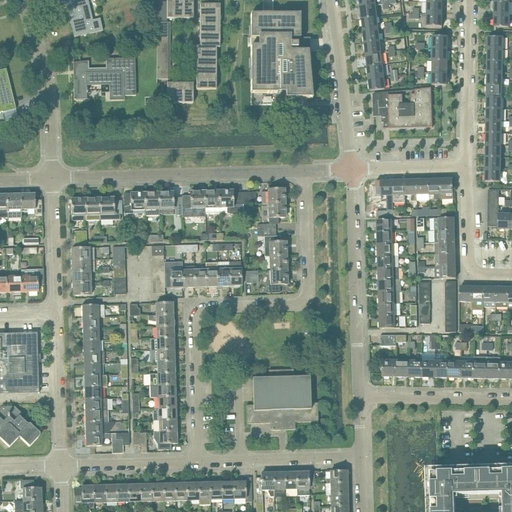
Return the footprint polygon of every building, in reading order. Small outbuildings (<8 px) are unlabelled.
[(54,0),(55,5),(67,2),(75,37),(102,31),(99,19),(92,21),(86,0),(54,0)] [(166,0),(167,2),(167,19),(175,19),(175,0),(166,0)] [(175,0),(175,19),(184,19),(183,0),(175,0)] [(183,0),(184,19),(193,19),(192,0),(183,0)] [(167,35),(167,23),(167,19),(167,2),(158,2),(156,80),(167,80),(167,42),(168,42),(168,35),(167,35)] [(427,2),(427,14),(442,15),(442,3),(427,2)] [(494,15),(509,15),(509,3),(494,3),(494,15)] [(219,5),(200,5),(200,14),(219,14),(219,5)] [(361,19),(376,18),(375,6),(360,8),(361,19)] [(200,14),(200,22),(219,22),(219,14),(200,14)] [(261,38),(261,43),(259,43),(259,44),(261,44),(261,47),(250,47),(250,48),(250,94),(277,94),(277,91),(279,91),(279,92),(280,92),(280,91),(285,91),(285,99),(303,99),(307,99),(312,99),(310,75),(307,52),(304,52),(304,38),(300,38),(300,14),(277,14),(276,14),(273,14),(272,14),(263,14),(260,14),(250,14),(250,38),(261,38)] [(442,27),(442,15),(427,14),(427,27),(442,27)] [(509,28),(509,15),(494,15),(494,27),(509,28)] [(363,31),(378,30),(376,18),(361,19),(363,31)] [(200,22),(200,30),(219,30),(219,22),(200,22)] [(219,39),(219,30),(200,30),(200,39),(219,39)] [(378,30),(363,31),(364,43),(379,42),(378,30)] [(433,37),(432,49),(447,49),(448,37),(433,37)] [(487,37),(487,50),(502,50),(502,38),(487,37)] [(200,47),(216,47),(216,48),(219,48),(219,39),(200,39),(200,47)] [(379,42),(364,43),(365,55),(380,54),(379,42)] [(196,47),(196,56),(216,56),(216,48),(216,47),(200,47),(196,47)] [(447,61),(447,49),(432,49),(432,61),(447,61)] [(502,50),(487,50),(487,62),(502,62),(502,50)] [(380,54),(365,55),(367,67),(382,65),(380,54)] [(216,64),(216,56),(196,56),(196,64),(216,64)] [(76,62),(76,63),(76,74),(73,74),(74,100),(87,100),(86,92),(87,92),(87,89),(86,89),(86,84),(110,84),(110,99),(122,99),(122,96),(136,96),(135,64),(130,64),(130,59),(111,59),(105,60),(105,68),(88,69),(88,61),(76,62)] [(447,61),(432,61),(432,73),(447,73),(447,61)] [(502,62),(487,62),(487,74),(502,74),(502,62)] [(196,64),(196,73),(216,73),(216,64),(196,64)] [(382,65),(367,67),(368,79),(383,77),(382,65)] [(5,69),(0,70),(0,111),(2,111),(2,113),(16,109),(15,107),(12,98),(13,98),(12,96),(13,95),(9,81),(8,79),(5,69)] [(196,81),(216,81),(216,73),(196,73),(196,81)] [(447,86),(447,73),(432,73),(432,85),(447,86)] [(502,74),(487,74),(486,86),(501,86),(502,74)] [(383,77),(368,79),(370,91),(384,90),(383,77)] [(196,90),(216,90),(216,81),(196,81),(196,90)] [(175,103),(176,84),(167,84),(167,103),(175,103)] [(176,84),(175,103),(184,103),(184,84),(176,84)] [(193,103),(193,84),(184,84),(184,103),(193,103)] [(501,86),(486,86),(486,98),(501,98),(501,86)] [(388,93),(372,94),(373,117),(381,117),(382,123),(388,123),(389,129),(432,128),(431,89),(414,90),(414,95),(410,95),(410,105),(402,105),(402,95),(388,96),(388,93)] [(501,98),(486,98),(486,110),(501,110),(501,98)] [(501,110),(486,110),(486,122),(501,122),(501,110)] [(501,122),(486,122),(486,134),(501,134),(501,122)] [(501,134),(486,134),(485,146),(500,146),(501,134)] [(500,146),(485,146),(485,158),(500,158),(500,146)] [(500,158),(485,158),(485,170),(500,170),(500,158)] [(500,182),(500,170),(485,170),(485,182),(500,182)] [(453,179),(440,180),(441,200),(453,200),(453,194),(453,179)] [(416,180),(404,181),(405,196),(411,195),(411,197),(411,202),(417,201),(417,195),(416,180)] [(429,195),(428,180),(416,180),(417,195),(429,195)] [(440,180),(428,180),(429,195),(435,195),(435,200),(441,200),(440,180)] [(376,211),(376,217),(393,217),(393,211),(393,203),(392,181),(375,182),(376,196),(386,196),(386,211),(376,211)] [(405,203),(405,196),(404,181),(392,181),(393,203),(405,203)] [(262,204),(268,204),(285,204),(284,189),(267,190),(267,192),(261,192),(262,204)] [(219,214),(219,208),(218,191),(204,192),(205,215),(219,214)] [(232,191),(218,191),(219,208),(227,208),(227,212),(230,213),(233,214),(235,214),(238,215),(241,215),(243,215),(243,205),(236,205),(233,205),(232,191)] [(182,197),(182,198),(182,216),(182,218),(183,218),(205,217),(205,215),(204,192),(190,192),(190,196),(182,197)] [(132,196),(125,196),(125,205),(126,214),(133,214),(133,211),(145,210),(145,193),(132,194),(132,196)] [(159,193),(145,193),(145,210),(145,216),(159,216),(159,210),(159,193)] [(182,216),(182,198),(173,198),(173,193),(159,193),(159,210),(175,210),(175,216),(182,216)] [(21,195),(21,210),(34,210),(35,214),(36,215),(42,215),(41,200),(35,200),(35,194),(21,195)] [(21,195),(7,195),(7,219),(21,218),(21,210),(21,195)] [(113,198),(99,199),(100,221),(120,221),(120,215),(114,215),(113,198)] [(85,199),(71,199),(71,221),(86,221),(86,222),(85,199)] [(99,199),(85,199),(86,222),(100,221),(99,199)] [(285,204),(268,204),(268,219),(268,225),(275,224),(278,224),(278,218),(285,218),(285,204)] [(422,210),(417,210),(417,216),(423,216),(429,216),(429,214),(429,210),(429,208),(429,207),(422,208),(422,210)] [(510,215),(502,215),(499,215),(498,215),(498,221),(498,227),(498,230),(510,230),(510,215)] [(439,219),(434,219),(434,231),(454,231),(454,218),(439,219)] [(376,220),(377,233),(392,232),(391,220),(376,220)] [(454,231),(434,231),(434,243),(454,243),(454,231)] [(377,233),(377,245),(392,244),(392,232),(377,233)] [(276,237),(264,237),(264,257),(269,257),(286,257),(286,242),(280,243),(280,236),(276,237)] [(455,255),(454,243),(434,243),(435,255),(455,255)] [(377,245),(377,257),(399,256),(398,244),(392,244),(377,245)] [(163,246),(151,247),(152,259),(164,258),(163,246)] [(89,248),(71,249),(72,261),(89,260),(94,260),(94,248),(89,248)] [(435,267),(455,267),(455,255),(435,255),(435,267)] [(399,256),(377,257),(378,269),(399,268),(399,256)] [(286,257),(269,257),(270,271),(287,271),(286,257)] [(89,260),(72,261),(72,273),(90,272),(94,272),(94,260),(89,260)] [(170,263),(164,263),(164,264),(164,270),(164,276),(164,282),(164,288),(170,288),(171,289),(183,288),(182,271),(182,267),(182,263),(170,263)] [(217,263),(205,264),(205,271),(206,287),(218,287),(217,270),(217,269),(217,263)] [(228,263),(217,263),(217,269),(217,270),(218,287),(229,287),(229,263),(228,263)] [(240,263),(229,263),(229,287),(241,286),(241,269),(240,269),(240,263)] [(194,267),(182,267),(182,271),(183,288),(194,288),(194,271),(194,267)] [(435,267),(434,267),(435,279),(456,279),(455,267),(435,267)] [(378,269),(378,281),(399,280),(399,268),(378,269)] [(36,270),(21,270),(21,275),(21,293),(38,292),(37,285),(44,285),(43,270),(36,270)] [(205,271),(194,271),(194,288),(206,287),(205,271)] [(287,285),(287,271),(270,271),(270,285),(268,285),(268,294),(279,293),(279,285),(287,285)] [(72,273),(72,284),(90,284),(90,272),(72,273)] [(12,275),(7,275),(7,277),(7,293),(21,293),(21,275),(12,275)] [(399,280),(378,281),(379,293),(400,292),(399,280)] [(90,296),(90,284),(72,284),(73,296),(90,296)] [(472,302),(472,287),(460,287),(459,302),(472,302)] [(472,302),(472,310),(484,311),(484,308),(484,288),(472,287),(472,302)] [(484,308),(496,308),(496,288),(484,288),(484,308)] [(508,308),(508,288),(496,288),(496,308),(508,308)] [(379,293),(379,305),(394,304),(400,304),(400,292),(379,293)] [(165,304),(155,304),(156,316),(173,315),(172,303),(165,304)] [(379,305),(379,317),(394,316),(394,304),(379,305)] [(98,306),(82,306),(82,318),(98,318),(105,317),(104,305),(98,306)] [(137,305),(129,305),(129,311),(129,317),(137,316),(140,316),(140,309),(137,309),(137,305)] [(156,316),(148,316),(148,321),(156,322),(156,328),(173,327),(173,315),(156,316)] [(394,316),(379,317),(380,329),(395,329),(400,329),(399,316),(394,316)] [(98,329),(98,318),(82,318),(82,330),(98,329)] [(459,333),(471,333),(471,325),(459,325),(459,333)] [(173,327),(156,328),(156,339),(173,339),(173,327)] [(83,341),(99,341),(98,329),(82,330),(83,341)] [(0,394),(38,393),(36,334),(0,334),(0,394)] [(396,343),(396,336),(380,336),(380,347),(396,346),(396,343)] [(156,339),(149,340),(150,351),(157,351),(174,350),(173,339),(156,339)] [(99,353),(99,341),(83,341),(83,353),(99,353)] [(157,351),(150,351),(150,363),(157,363),(174,362),(174,350),(157,351)] [(99,353),(83,353),(83,365),(99,364),(105,364),(105,352),(99,353)] [(474,363),(473,379),(487,379),(487,358),(474,358),(474,363)] [(487,358),(487,379),(499,380),(500,363),(500,358),(487,358)] [(396,378),(396,361),(382,361),(382,377),(396,378)] [(396,378),(409,378),(409,361),(396,361),(396,378)] [(409,378),(421,378),(422,362),(409,361),(409,378)] [(174,362),(157,363),(157,374),(174,374),(174,362)] [(422,362),(421,378),(435,378),(435,362),(422,362)] [(435,378),(447,379),(448,362),(435,362),(435,378)] [(447,379),(461,379),(461,362),(448,362),(447,379)] [(461,379),(473,379),(474,363),(461,362),(461,379)] [(499,380),(511,379),(511,363),(500,363),(499,380)] [(100,376),(99,364),(83,365),(84,376),(100,376)] [(318,422),(317,404),(310,404),(309,377),(294,377),(293,370),(268,371),(268,378),(252,379),(253,405),(246,405),(246,424),(270,424),(270,431),(295,430),(295,423),(318,422)] [(157,374),(149,375),(150,386),(175,386),(174,374),(157,374)] [(100,376),(84,376),(84,388),(100,388),(107,387),(106,376),(100,376)] [(175,386),(150,386),(150,398),(158,398),(175,397),(175,386)] [(100,399),(100,388),(84,388),(84,400),(100,399)] [(175,397),(158,398),(158,409),(175,409),(175,397)] [(84,400),(85,411),(107,411),(106,399),(100,399),(84,400)] [(1,407),(0,408),(0,439),(9,447),(19,437),(29,447),(39,436),(39,433),(29,424),(27,424),(19,416),(21,414),(14,407),(1,407)] [(155,414),(153,414),(153,421),(159,421),(176,421),(175,409),(158,409),(158,410),(155,410),(155,414)] [(107,422),(107,411),(85,411),(85,423),(107,422)] [(176,421),(159,421),(159,433),(176,432),(176,421)] [(107,423),(85,423),(85,435),(105,434),(105,432),(106,432),(106,431),(107,431),(108,430),(109,430),(109,429),(110,429),(111,428),(111,427),(112,427),(112,426),(112,425),(112,424),(113,423),(113,422),(107,423)] [(176,444),(176,432),(159,433),(153,433),(153,439),(157,445),(157,451),(171,450),(170,444),(176,444)] [(105,434),(85,435),(86,447),(90,447),(94,447),(102,446),(101,439),(111,439),(111,434),(105,434)] [(116,434),(111,434),(111,439),(112,454),(123,454),(123,446),(122,440),(116,440),(116,434)] [(432,476),(426,476),(426,511),(511,511),(511,466),(438,469),(437,469),(432,469),(432,476)] [(327,484),(330,484),(347,483),(347,471),(330,472),(330,479),(326,479),(327,484)] [(308,472),(296,473),(297,490),(297,496),(309,496),(309,495),(309,488),(308,488),(308,481),(308,474),(308,472)] [(261,478),(255,478),(255,483),(256,502),(262,502),(262,491),(267,491),(270,497),(274,497),(273,491),(273,473),(261,474),(261,478)] [(285,473),(273,473),(273,491),(285,490),(285,473)] [(296,473),(285,473),(285,490),(297,490),(296,473)] [(33,488),(33,480),(20,481),(20,489),(22,489),(23,502),(41,501),(41,488),(33,488)] [(245,482),(233,483),(233,500),(245,499),(245,503),(251,503),(251,483),(245,483),(245,482)] [(210,483),(198,484),(198,501),(199,505),(210,505),(210,500),(210,483)] [(221,483),(210,483),(210,500),(222,500),(221,483)] [(233,483),(221,483),(222,500),(233,500),(233,483)] [(347,495),(347,483),(330,484),(330,495),(347,495)] [(175,484),(163,485),(163,502),(175,501),(175,484)] [(186,484),(175,484),(175,501),(187,501),(186,484)] [(198,484),(186,484),(187,501),(198,501),(198,484)] [(140,485),(128,486),(128,503),(140,502),(140,485)] [(151,485),(140,485),(140,502),(152,502),(151,485)] [(163,485),(151,485),(152,502),(163,502),(163,485)] [(104,486),(93,487),(93,504),(105,503),(104,486)] [(116,486),(104,486),(105,503),(117,503),(116,486)] [(128,486),(116,486),(117,503),(128,503),(128,486)] [(81,492),(73,493),(74,506),(82,506),(82,504),(89,504),(89,509),(93,509),(93,504),(93,487),(81,487),(81,488),(81,492)] [(330,507),(348,507),(347,495),(330,495),(330,507)] [(23,511),(41,511),(41,501),(23,502),(23,511)]
